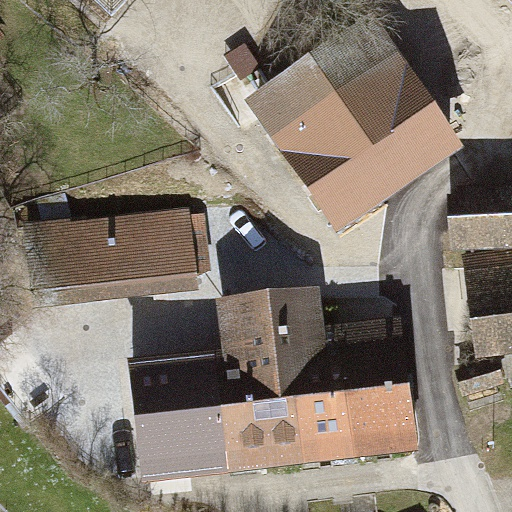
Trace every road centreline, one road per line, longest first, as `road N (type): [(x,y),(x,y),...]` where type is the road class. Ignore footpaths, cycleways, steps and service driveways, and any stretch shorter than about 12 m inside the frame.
road 1 (residential): [(475,511),(418,335),(424,221),(495,102)]
road 2 (track): [(495,102),(384,0)]
